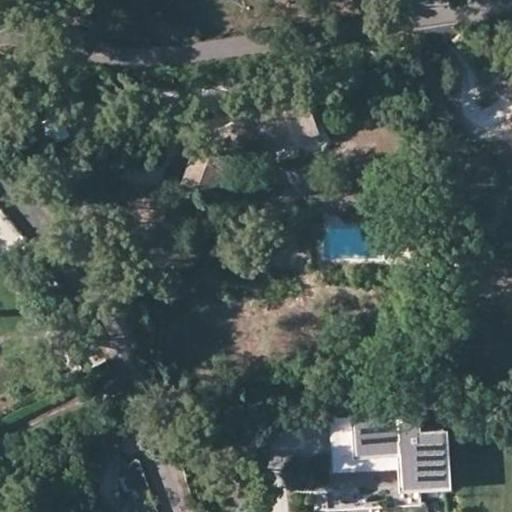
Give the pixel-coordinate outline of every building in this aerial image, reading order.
[(245,122),(192,148),(169,177),(195,196),(209,176),(251,160),(248,150),(285,137),(288,143),(315,131),(301,90),(244,113),(245,122)] [(417,225),(410,273),(431,273),(434,265),(439,227),(437,226),(417,225)] [(66,306),(51,316),(64,336),(79,326),(66,306)] [(447,483),(443,424),(414,426),(413,405),(347,409),(346,401),(323,403),(328,471),(395,466),(396,487),(447,483)] [(340,478),(341,490),(366,487),(364,474),(340,478)]
